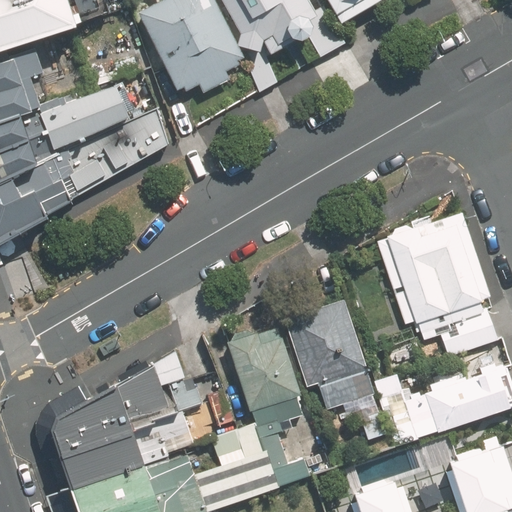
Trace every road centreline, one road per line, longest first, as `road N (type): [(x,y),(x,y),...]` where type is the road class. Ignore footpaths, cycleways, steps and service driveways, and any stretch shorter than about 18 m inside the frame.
road 1 (residential): [(467,84),(145,272),(0,342)]
road 2 (residential): [(467,84),(511,215)]
